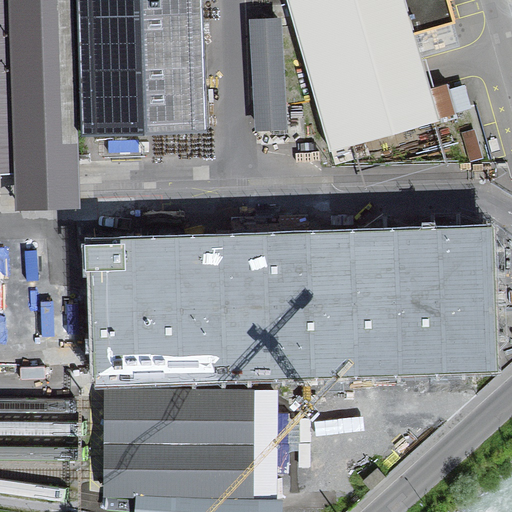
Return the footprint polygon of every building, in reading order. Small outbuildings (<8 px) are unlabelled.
[(199,0),(83,0),(89,119),(208,117),(199,0)] [(298,0),(344,146),(438,117),(414,31),(455,19),(449,0),(298,0)] [(249,13),(252,124),(286,123),(283,12),(249,13)] [(497,234),(84,237),(85,366),(498,364),(497,234)] [(137,495),(276,500),(277,391),(109,390),(109,405),(109,427),(109,452),(109,475),(108,494),(137,495)] [(363,480),(370,488),(385,476),(377,467),(363,480)] [(276,500),(137,495),(137,505),(136,511),(281,511),(282,511),(282,500),(276,500)]
